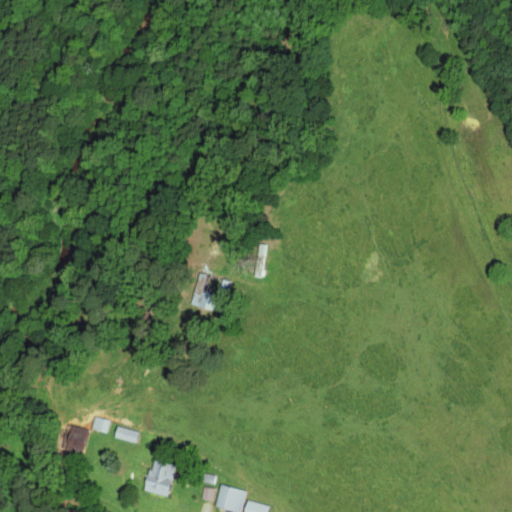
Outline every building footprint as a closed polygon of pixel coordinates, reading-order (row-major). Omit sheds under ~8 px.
[(196,303),(225,313),(230,298),(201,288),(196,303)] [(97,429),(113,433),(116,421),(100,417),(97,429)] [(145,432),(125,427),(123,439),(143,443),(145,432)] [(183,468),(160,461),(151,491),(174,498),(183,468)] [(245,511),(252,492),(227,484),(220,506),(239,511),(245,511)] [(206,499),(217,501),(220,488),(209,486),(206,499)] [(273,511),(275,505),(253,502),(251,511),(273,511)]
